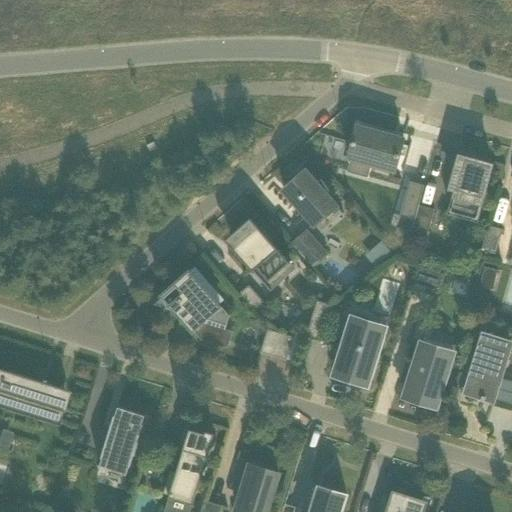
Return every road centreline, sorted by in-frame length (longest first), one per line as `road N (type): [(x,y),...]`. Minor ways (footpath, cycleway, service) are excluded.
road 1 (unclassified): [(511,474),(73,336)]
road 2 (residential): [(365,63),(275,51),(0,63)]
road 3 (unclassified): [(342,98),(119,270),(73,336)]
road 4 (residential): [(511,95),(365,63)]
